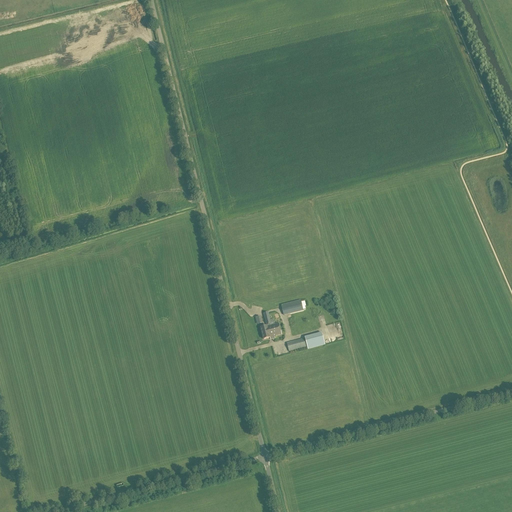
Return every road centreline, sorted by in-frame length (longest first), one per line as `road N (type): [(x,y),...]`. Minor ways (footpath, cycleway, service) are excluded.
road 1 (unclassified): [(264,456),(150,0)]
road 2 (unclassified): [(264,456),(511,391)]
road 3 (unclassified): [(55,511),(264,456)]
